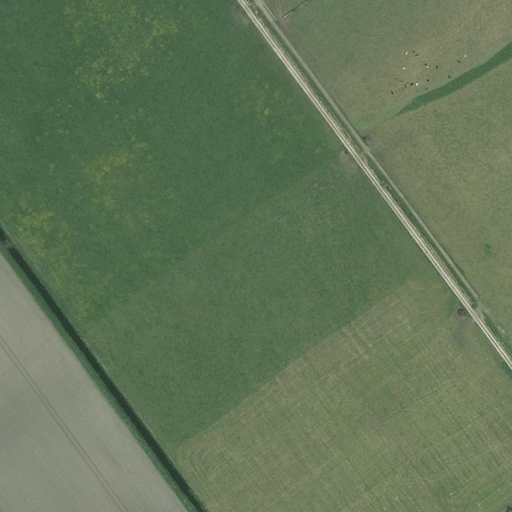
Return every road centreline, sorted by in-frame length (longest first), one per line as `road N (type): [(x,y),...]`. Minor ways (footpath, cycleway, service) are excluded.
road 1 (track): [(240,0),(511,364)]
road 2 (track): [(475,316),(485,307),(258,0)]
